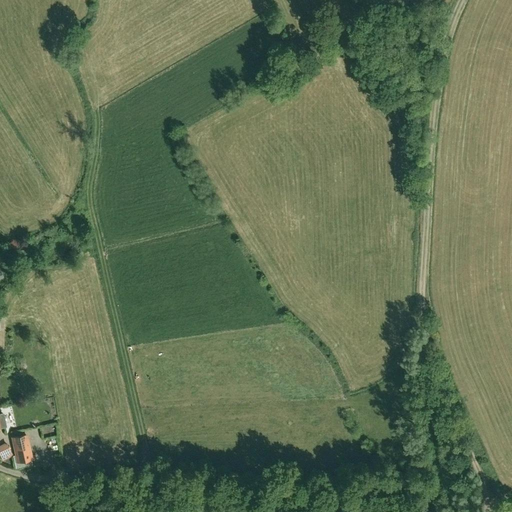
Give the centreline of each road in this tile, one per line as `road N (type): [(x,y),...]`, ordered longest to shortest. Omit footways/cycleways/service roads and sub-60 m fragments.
road 1 (track): [(463,0),(438,79),(424,278),(432,365)]
road 2 (unclassified): [(345,511),(207,477),(47,481),(0,470)]
